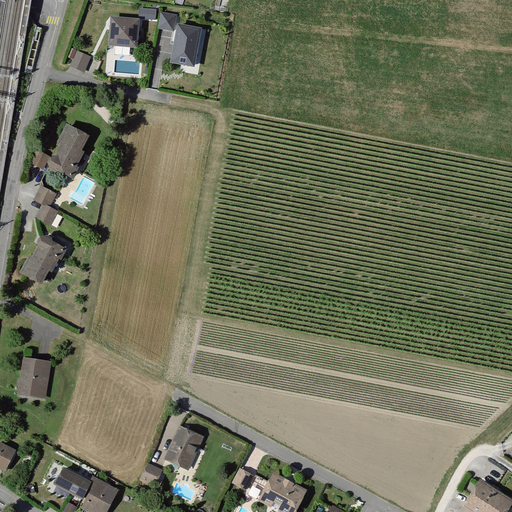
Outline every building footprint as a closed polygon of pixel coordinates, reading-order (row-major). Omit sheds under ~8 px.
[(142,7),(141,16),(157,17),(158,8),(142,7)] [(140,19),(111,16),(108,46),(136,49),(140,19)] [(202,28),(177,24),(170,64),(195,68),(202,28)] [(75,48),(70,65),(87,70),(91,53),(75,48)] [(95,135),(70,123),(50,165),(76,177),(95,135)] [(37,148),(32,163),(46,167),(50,153),(37,148)] [(56,193),(41,185),(32,202),(42,207),(37,216),(53,224),(60,211),(49,206),(56,193)] [(71,245),(46,230),(22,271),(48,286),(71,245)] [(55,360),(26,355),(20,393),(49,398),(55,360)] [(203,437),(178,425),(162,458),(187,471),(203,437)] [(19,451),(0,440),(0,466),(8,471),(19,451)] [(147,462),(142,478),(158,483),(163,466),(147,462)] [(244,485),(251,471),(242,466),(234,480),(244,485)] [(92,481),(66,467),(57,485),(87,501),(97,483),(92,481)] [(292,511),(306,489),(271,469),(254,497),(280,511),(292,511)] [(504,511),(511,500),(511,498),(476,476),(458,505),(470,511),(504,511)] [(94,477),(92,481),(97,483),(87,501),(82,510),(86,511),(106,511),(119,489),(94,477)]
